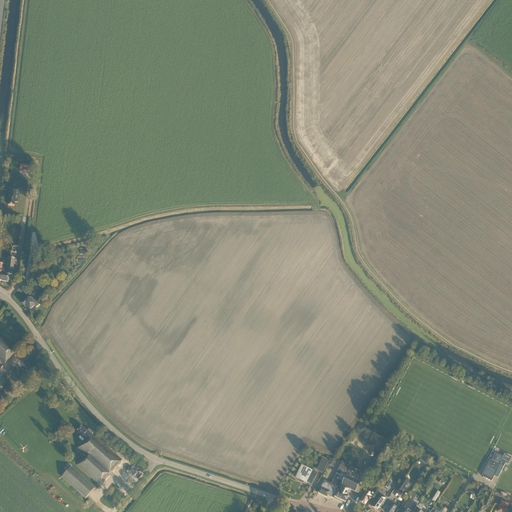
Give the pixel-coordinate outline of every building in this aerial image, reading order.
[(8,206),(14,207),(14,206),(14,202),(17,203),(19,190),(10,189),(8,200),(9,201),(8,206)] [(0,280),(8,282),(9,275),(12,276),(15,259),(9,259),(7,268),(3,268),(4,265),(3,265),(3,262),(0,261),(0,280)] [(40,276),(36,274),(31,283),(36,285),(40,276)] [(29,299),(28,297),(22,303),(24,307),(25,306),(30,310),(34,306),(36,308),(39,305),(36,301),(35,302),(32,299),(30,298),(29,299)] [(0,362),(4,365),(18,349),(0,335),(0,362)] [(89,430),(88,432),(81,427),(77,432),(86,440),(77,449),(86,457),(77,466),(100,486),(122,461),(96,437),(94,438),(91,435),(93,434),(89,430)] [(491,461),(490,460),(482,475),(483,476),(482,477),(491,482),(494,476),(498,478),(505,463),(501,461),(503,458),(495,453),(491,461)] [(316,471),(322,474),(328,462),(322,459),(316,471)] [(340,465),(349,470),(351,465),(342,461),(340,465)] [(317,473),(313,471),(301,465),(295,477),(306,483),(308,481),(312,483),(317,473)] [(349,470),(340,465),(336,475),(338,476),(336,479),(343,482),(339,491),(335,490),(337,487),(334,486),(323,481),(318,493),(326,498),(327,496),(339,502),(340,500),(345,503),(348,497),(347,496),(350,490),(355,493),(356,492),(359,494),(370,477),(350,467),(349,470)] [(62,478),(85,499),(95,489),(71,467),(62,478)] [(396,490),(401,493),(409,482),(404,478),(396,490)] [(336,479),(334,486),(337,487),(335,490),(339,491),(343,482),(336,479)] [(387,489),(392,482),(388,479),(383,486),(387,489)] [(371,498),(374,494),(366,488),(360,495),(362,497),(359,502),(365,506),(368,501),(369,502),(371,498)] [(417,495),(412,491),(409,496),(408,495),(396,511),(412,511),(417,505),(412,502),(414,499),(417,495)] [(375,503),(372,507),(377,511),(379,508),(380,508),(382,505),(383,506),(388,499),(379,493),(373,501),(375,503)] [(428,500),(423,508),(427,511),(432,503),(428,500)] [(388,509),(386,511),(393,511),(397,507),(390,502),(387,508),(388,509)]
